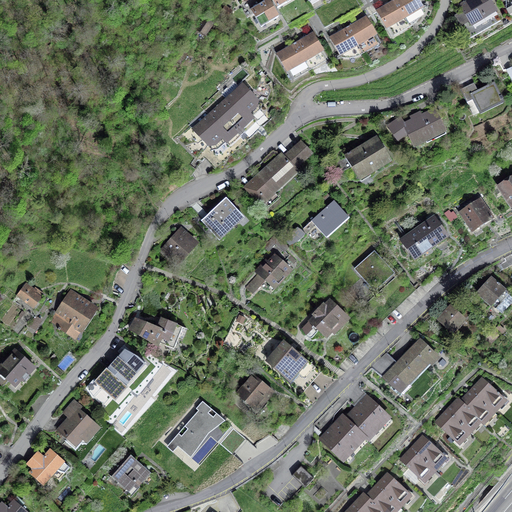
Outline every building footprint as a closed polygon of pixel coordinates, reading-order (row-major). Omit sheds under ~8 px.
[(268,0),(267,0),(251,10),(261,27),(278,17),(268,0)] [(418,0),(396,0),(395,1),(410,27),(413,24),(417,21),(422,14),(424,9),(418,0)] [(469,0),(460,6),(462,11),(455,15),(469,39),(500,21),(495,11),(496,10),(490,0),(469,0)] [(395,1),(377,11),(386,29),(389,27),(394,36),(410,27),(395,1)] [(363,54),(379,45),(374,36),(376,35),(366,18),(348,28),(363,54)] [(212,29),(206,24),(197,35),(204,39),(212,29)] [(348,28),(330,39),(341,57),(346,58),(359,56),(363,54),(348,28)] [(313,34),(295,44),(310,70),(326,61),(321,52),(323,51),(313,34)] [(295,44),(277,54),(287,72),(289,71),(294,79),(310,70),(295,44)] [(474,83),(460,89),(468,106),(475,102),(480,113),(502,103),(494,84),(478,92),(474,83)] [(279,124),(243,85),(227,99),(220,92),(202,108),(209,115),(193,130),(198,136),(194,137),(199,143),(205,150),(207,146),(210,146),(211,150),(209,152),(205,158),(214,170),(246,141),(253,148),(279,124)] [(400,117),(388,126),(398,140),(408,133),(414,146),(426,140),(424,137),(443,128),(434,110),(422,116),(420,112),(412,116),(415,120),(405,124),(400,117)] [(390,161),(377,139),(346,157),(359,179),(390,161)] [(301,142),(290,152),(300,164),(311,154),(301,142)] [(285,157),(282,154),(250,183),(252,185),(247,189),(264,208),(278,197),(273,192),(296,171),(295,169),(300,164),(290,152),(285,157)] [(505,175),(496,181),(511,205),(511,179),(509,181),(505,175)] [(243,218),(226,199),(201,221),(219,240),(243,218)] [(479,200),(461,212),(473,231),(492,219),(479,200)] [(347,215),(334,201),(311,221),(324,235),(347,215)] [(434,219),(402,242),(414,259),(447,236),(434,219)] [(290,234),(284,240),(290,246),(297,242),(305,234),(297,227),(290,234)] [(182,235),(179,233),(164,250),(172,257),(173,255),(180,261),(193,245),(189,241),(191,239),(184,233),(182,235)] [(264,246),(275,256),(268,263),(267,262),(263,267),(264,268),(246,288),(253,293),(265,280),(272,287),(282,276),(284,278),(291,270),(282,262),(289,255),(284,251),(289,246),(275,234),(264,246)] [(392,274),(374,254),(357,269),(363,276),(351,287),(362,300),(392,274)] [(122,260),(108,255),(104,265),(118,271),(122,260)] [(505,259),(506,261),(501,264),(504,268),(511,264),(511,260),(510,257),(505,259)] [(504,291),(491,279),(478,293),(491,306),(504,291)] [(42,294),(27,283),(18,296),(33,306),(42,294)] [(95,309),(71,294),(53,321),(60,326),(58,328),(71,336),(79,323),(83,326),(95,309)] [(348,318),(331,302),(325,307),(323,305),(314,314),(315,316),(303,329),(306,333),(313,326),(326,337),(331,332),(333,334),(348,318)] [(461,316),(451,306),(438,320),(452,333),(470,313),(467,309),(461,316)] [(35,330),(41,321),(35,317),(29,325),(35,330)] [(158,328),(137,320),(131,331),(156,345),(158,342),(174,349),(183,327),(162,319),(158,328)] [(438,357),(420,341),(398,365),(393,370),(405,381),(413,372),(416,375),(429,361),(432,364),(438,357)] [(313,370),(283,344),(268,361),(290,380),(297,371),(305,378),(313,370)] [(145,364),(126,348),(97,381),(94,379),(87,387),(94,399),(103,389),(111,397),(123,384),(125,386),(145,364)] [(34,368),(16,351),(0,368),(0,373),(14,386),(26,373),(28,375),(34,368)] [(393,370),(398,365),(387,355),(372,369),(400,391),(407,384),(405,381),(393,370)] [(273,393),(253,376),(237,394),(254,408),(262,398),(266,401),(273,393)] [(483,380),(472,391),(494,412),(505,401),(483,380)] [(472,391),(461,403),(481,421),(483,423),(494,412),(472,391)] [(42,399),(33,392),(22,407),(30,414),(42,399)] [(367,397),(346,419),(365,437),(367,440),(389,417),(367,397)] [(459,400),(448,411),(470,432),(481,421),(461,403),(459,400)] [(81,407),(74,401),(65,412),(71,417),(59,430),(76,445),(87,432),(91,435),(98,428),(78,410),(81,407)] [(204,403),(171,440),(192,458),(210,437),(219,444),(233,428),(204,403)] [(470,432),(448,411),(437,423),(459,444),(470,432)] [(272,414),(262,427),(271,435),(281,422),(272,414)] [(365,437),(346,419),(343,416),(321,439),(343,460),(365,437)] [(412,449),(435,470),(445,458),(423,437),(412,449)] [(435,470),(412,449),(402,460),(424,481),(435,470)] [(44,457),(38,452),(28,464),(33,468),(29,473),(43,485),(63,462),(50,450),(44,457)] [(150,472),(128,453),(108,474),(131,494),(150,472)] [(299,465),(291,474),(305,487),(314,478),(299,465)] [(377,486),(399,507),(410,496),(388,475),(377,486)] [(366,498),(381,511),(394,511),(399,507),(377,486),(366,498)] [(353,507),(359,511),(381,511),(366,498),(364,495),(353,507)] [(7,508),(1,503),(0,504),(0,511),(26,511),(21,507),(24,504),(17,498),(7,508)]
